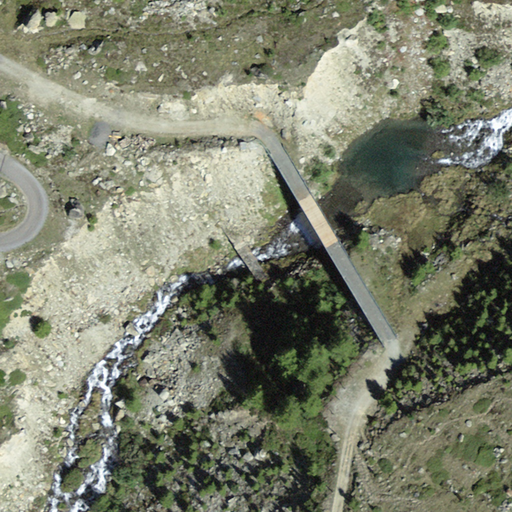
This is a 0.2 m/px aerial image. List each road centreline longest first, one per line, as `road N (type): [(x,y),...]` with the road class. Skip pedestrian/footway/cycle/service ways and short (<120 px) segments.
road 1 (track): [(336,511),(367,397),(397,361),(277,146),(258,133),(150,127),(95,113),(0,62)]
road 2 (track): [(0,245),(35,233),(44,209),(32,184),(0,160)]
